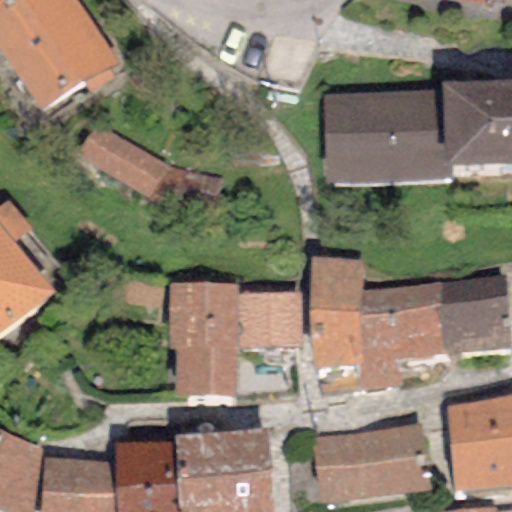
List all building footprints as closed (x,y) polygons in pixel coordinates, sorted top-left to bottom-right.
[(74,0),(16,0),(0,11),(0,59),(40,121),(120,68),(74,0)] [(439,0),(495,16),(499,0),(439,0)] [(511,93),(441,96),(445,186),(511,182),(511,93)] [(445,186),(441,96),(321,102),(325,191),(445,186)] [(104,148),(82,189),(156,227),(178,186),(104,148)] [(7,207),(0,212),(0,344),(54,300),(13,250),(31,235),(7,207)] [(361,264),(311,264),(313,381),(361,380),(362,400),(398,398),(396,372),(510,361),(504,283),(362,296),(361,264)] [(240,288),(167,289),(168,360),(175,360),(175,408),(233,407),(232,356),(297,355),(296,298),(240,299),(240,288)] [(454,503),(511,498),(511,404),(446,417),(454,503)] [(421,429),(309,443),(318,511),(429,498),(421,429)] [(0,436),(0,511),(30,511),(41,453),(0,436)] [(271,511),(268,438),(174,445),(174,451),(177,511),(271,511)] [(115,463),(44,464),(42,511),(177,511),(174,451),(115,450),(115,463)]
